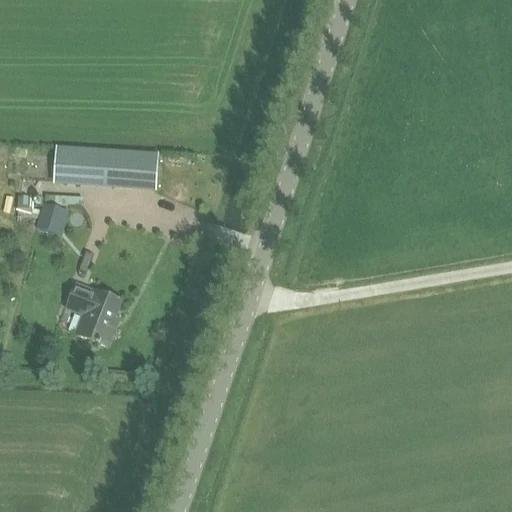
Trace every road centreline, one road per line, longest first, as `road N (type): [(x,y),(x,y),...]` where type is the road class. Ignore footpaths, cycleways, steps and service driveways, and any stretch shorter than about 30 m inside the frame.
road 1 (tertiary): [(178,511),(348,0)]
road 2 (unknown): [(265,251),(56,166)]
